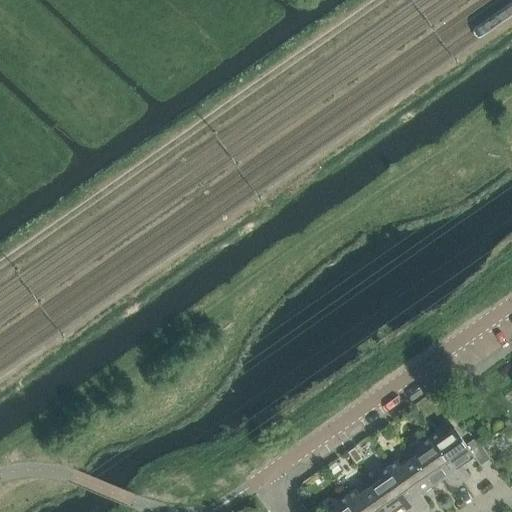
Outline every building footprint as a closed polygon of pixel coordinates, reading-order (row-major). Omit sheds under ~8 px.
[(429,438),(461,484),(470,478),(462,465),(473,457),(480,466),(490,459),(475,438),(465,445),(454,428),(442,437),(438,432),(429,438)] [(452,491),(461,484),(429,438),(420,445),(423,449),(412,457),(432,486),(443,478),(452,491)] [(354,448),(348,452),(355,462),(361,458),(354,448)] [(420,494),(432,486),(412,457),(400,465),(397,461),(388,467),(419,511),(420,511),(429,506),(420,494)] [(328,468),(333,476),(341,470),(335,463),(328,468)] [(405,511),(419,511),(388,467),(378,474),(381,478),(370,486),(388,511),(394,511),(402,507),(405,511)] [(388,511),(370,486),(359,494),(355,490),(347,496),(357,511),(388,511)] [(357,511),(347,496),(337,502),(340,507),(333,511),(357,511)]
